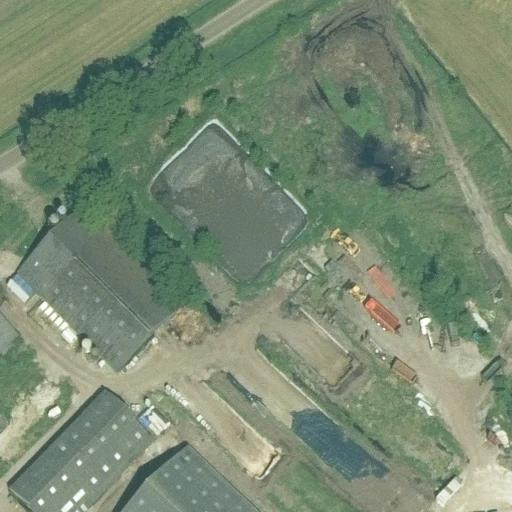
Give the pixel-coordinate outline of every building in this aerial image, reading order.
[(117,377),(183,310),(82,211),(16,279),(117,377)] [(362,344),(372,334),(355,317),(345,327),(362,344)] [(0,325),(0,358),(16,342),(0,325)] [(22,511),(89,511),(152,448),(104,400),(8,497),(22,511)] [(146,423),(159,413),(149,402),(137,413),(146,423)] [(132,511),(247,511),(187,454),(132,511)]
